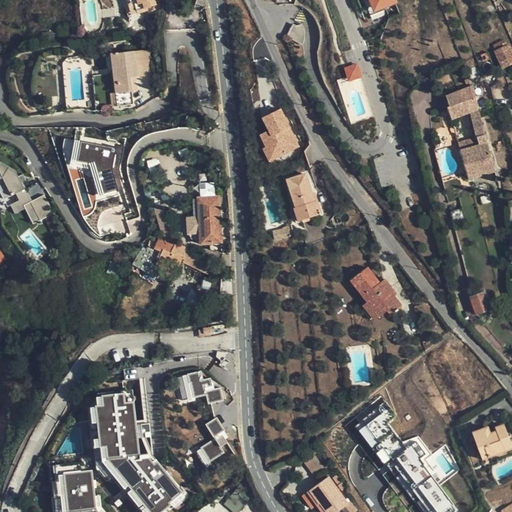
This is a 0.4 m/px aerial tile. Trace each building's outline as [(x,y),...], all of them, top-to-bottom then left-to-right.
[(124,0),(125,10),(140,9),(140,6),(145,5),(144,0),(124,0)] [(344,0),(354,25),(365,21),(364,16),(359,18),(352,0),(344,0)] [(352,0),(359,18),(364,16),(365,21),(382,15),(376,0),(352,0)] [(295,23),(290,37),(302,41),(307,27),(295,23)] [(491,51),(494,51),(507,45),(503,36),(487,42),(491,51)] [(507,45),(494,51),(500,69),(511,64),(511,50),(510,45),(507,45)] [(124,60),(138,56),(139,56),(137,47),(122,51),(124,60)] [(142,72),(138,56),(124,60),(122,51),(100,56),(100,57),(96,58),(99,73),(104,72),(109,96),(104,97),(107,110),(128,105),(125,91),(122,78),(127,76),(142,72)] [(256,59),(257,71),(271,69),(270,58),(256,59)] [(350,68),(338,72),(342,84),(354,81),(350,68)] [(131,90),(127,76),(122,78),(125,91),(131,90)] [(495,171),(472,86),(445,96),(449,106),(447,107),(451,120),(468,114),(475,138),(476,138),(477,137),(478,143),(472,145),(470,139),(457,143),(469,179),(495,171)] [(301,143),(283,106),(261,117),(267,129),(258,133),(265,147),(262,148),(267,160),(301,143)] [(113,169),(117,146),(65,138),(64,143),(88,231),(104,233),(114,231),(115,226),(121,226),(122,220),(106,218),(117,215),(115,208),(123,206),(113,169)] [(19,162),(0,159),(0,192),(5,190),(8,197),(13,208),(15,207),(22,223),(43,213),(34,194),(19,162)] [(198,185),(216,183),(216,170),(197,173),(198,185)] [(312,194),(304,175),(286,183),(297,210),(300,209),(305,221),(323,214),(318,201),(315,201),(312,194)] [(198,197),(217,195),(216,183),(198,185),(198,197)] [(0,210),(4,212),(0,203),(0,201),(8,197),(5,190),(0,192),(0,210)] [(317,192),(312,194),(315,201),(318,201),(320,199),(317,192)] [(221,242),(217,195),(198,197),(196,197),(199,243),(209,243),(221,242)] [(13,208),(8,197),(0,201),(0,203),(4,212),(13,208)] [(199,243),(196,197),(189,198),(192,242),(199,243)] [(162,236),(173,232),(164,202),(152,206),(162,236)] [(297,215),(301,223),(305,221),(300,209),(297,210),(296,211),(297,215)] [(182,244),(176,241),(171,252),(211,272),(216,261),(182,244)] [(222,253),(221,242),(209,243),(210,250),(222,253)] [(379,286),(366,270),(349,284),(376,319),(388,308),(394,315),(398,313),(396,311),(400,308),(392,298),(389,293),(391,291),(387,287),(382,291),(379,286)] [(383,282),(379,286),(382,291),(387,287),(383,282)] [(492,311),(486,292),(470,298),(476,316),(492,311)] [(226,395),(224,373),(200,374),(201,397),(226,395)] [(123,391),(114,392),(95,395),(102,460),(141,511),(169,511),(188,498),(150,454),(145,378),(123,381),(123,391)] [(418,511),(457,511),(459,511),(423,458),(432,453),(418,433),(403,443),(389,421),(397,416),(388,402),(358,422),(418,511)] [(511,449),(511,435),(508,425),(500,428),(501,432),(494,435),(492,428),(476,435),(487,461),(511,449)] [(93,458),(49,461),(53,511),(104,511),(100,506),(93,458)] [(333,511),(346,502),(327,474),(305,489),(322,511),(333,511)] [(237,511),(250,497),(241,482),(224,504),(232,511),(237,511)]
